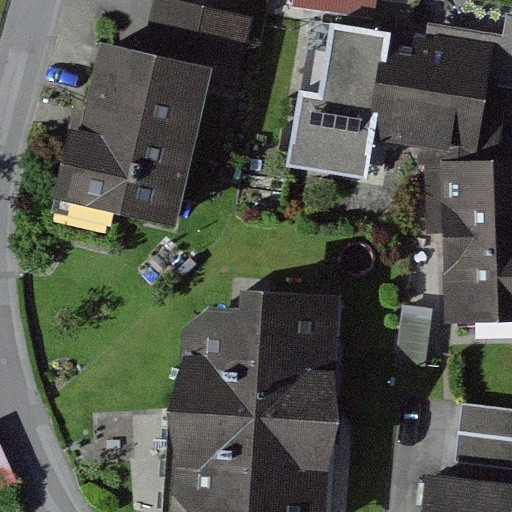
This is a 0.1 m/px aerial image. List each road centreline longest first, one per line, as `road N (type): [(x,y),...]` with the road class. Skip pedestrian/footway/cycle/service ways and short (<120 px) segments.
road 1 (residential): [(0,146),(40,0)]
road 2 (residential): [(54,511),(0,374)]
